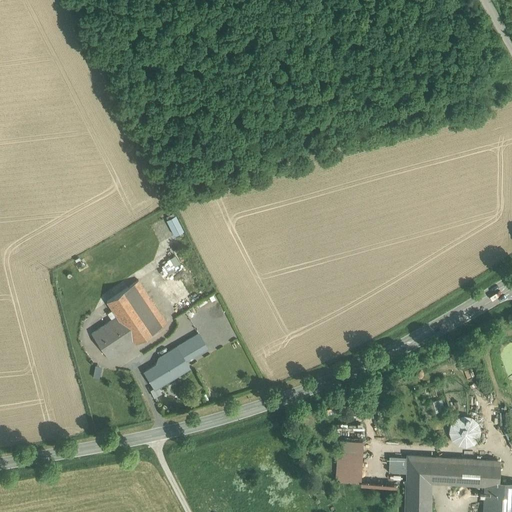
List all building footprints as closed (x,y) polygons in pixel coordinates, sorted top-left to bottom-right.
[(174,234),(184,230),(175,214),(166,218),(174,234)] [(138,279),(128,285),(156,328),(167,321),(138,279)] [(128,285),(107,299),(117,315),(135,341),(135,342),(156,328),(128,285)] [(177,318),(180,323),(187,319),(185,314),(177,318)] [(135,341),(117,315),(92,332),(110,358),(135,341)] [(190,317),(187,319),(180,323),(178,324),(183,334),(185,332),(194,327),(195,327),(190,317)] [(185,332),(189,338),(198,333),(194,327),(185,332)] [(207,348),(199,333),(198,333),(189,338),(179,344),(188,358),(207,348)] [(188,358),(179,344),(177,346),(185,360),(188,358)] [(185,360),(177,346),(161,356),(161,355),(159,356),(162,361),(164,363),(160,365),(158,363),(144,371),(155,388),(169,380),(167,377),(171,375),(172,378),(190,367),(185,360)] [(462,393),(450,393),(451,406),(462,405),(462,393)] [(431,401),(433,412),(443,410),(440,399),(431,401)] [(473,443),(477,439),(478,434),(477,429),(475,425),(471,422),(466,420),(460,421),(456,423),(453,427),(451,432),(452,438),(455,442),(459,445),(464,447),(469,446),(473,443)] [(363,439),(340,438),(337,481),(361,483),(363,439)] [(408,475),(408,460),(389,460),(389,474),(408,475)] [(408,460),(408,475),(407,483),(428,483),(428,482),(429,461),(408,460)] [(428,482),(484,485),(497,486),(498,463),(462,462),(462,463),(429,461),(428,482)] [(407,507),(429,507),(430,483),(428,483),(407,483),(407,507)] [(483,511),(511,511),(511,486),(497,486),(484,485),(483,511)]
